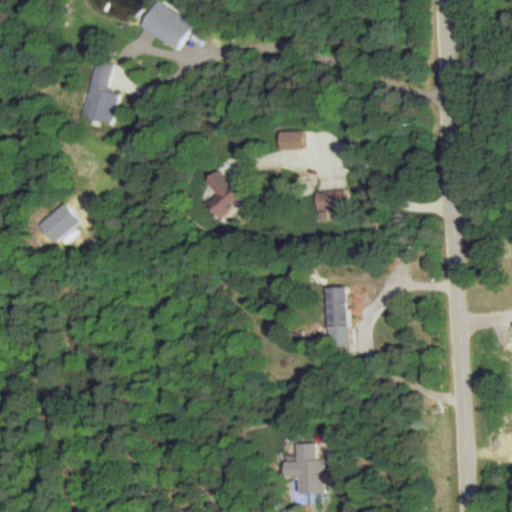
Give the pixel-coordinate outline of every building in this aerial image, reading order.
[(197,25),(161,0),(143,26),(179,51),(197,25)] [(112,125),(120,96),(110,93),(117,66),(99,61),(84,118),(112,125)] [(285,150),(309,150),(308,131),(284,132),(285,150)] [(209,180),(220,196),(210,203),(220,219),(246,202),(224,169),(209,180)] [(319,191),(320,221),(328,220),(328,212),(349,212),(348,190),(319,191)] [(82,221),(66,204),(41,226),(57,244),(82,221)] [(351,346),(350,287),(329,287),(331,347),(351,346)] [(319,444),(299,444),(300,462),(286,462),(287,478),(301,478),(301,494),(328,494),(327,460),(320,460),(319,444)]
